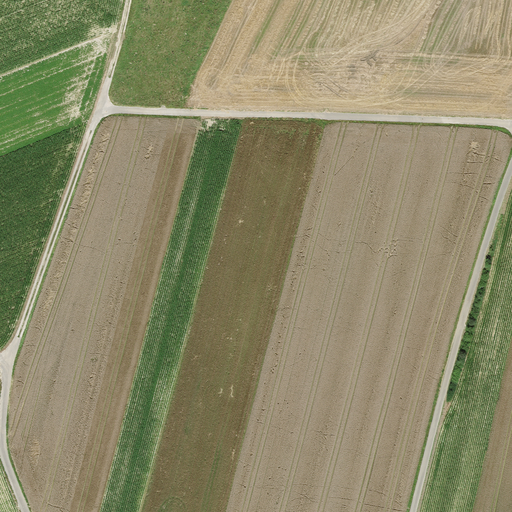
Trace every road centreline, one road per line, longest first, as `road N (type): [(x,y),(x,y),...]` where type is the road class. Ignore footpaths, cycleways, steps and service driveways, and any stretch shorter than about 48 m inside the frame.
road 1 (track): [(511,123),(102,107),(10,346)]
road 2 (track): [(511,162),(411,511)]
road 3 (track): [(26,511),(1,450),(10,346)]
